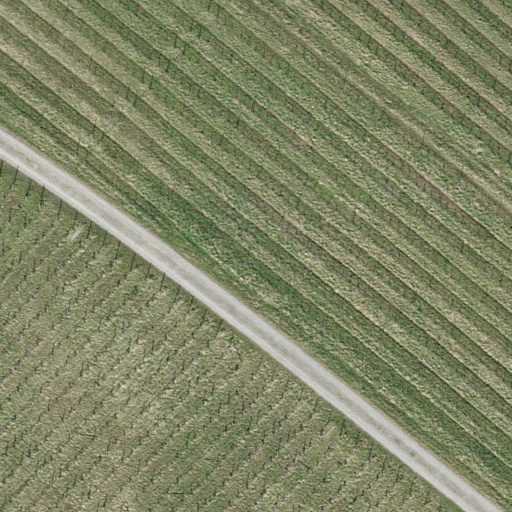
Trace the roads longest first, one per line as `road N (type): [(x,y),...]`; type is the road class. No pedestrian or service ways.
road 1 (track): [(484,511),(94,202),(0,142)]
road 2 (track): [(511,219),(257,0)]
